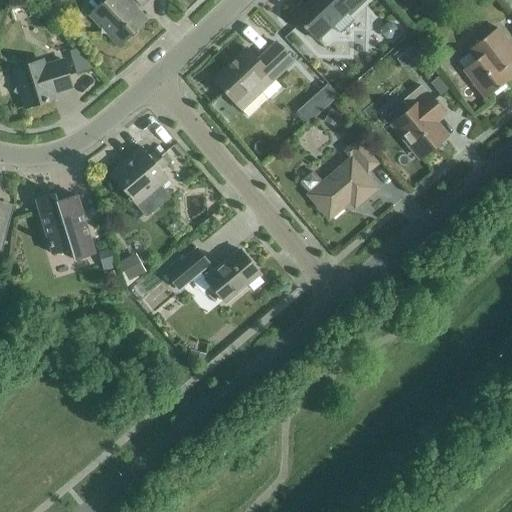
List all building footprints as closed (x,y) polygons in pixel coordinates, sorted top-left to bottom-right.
[(138,29),(146,22),(136,11),(147,0),(104,0),(90,14),(101,26),(101,34),(109,34),(120,46),(128,38),(127,38),(137,28),(138,29)] [(301,0),(303,2),(291,13),(317,41),(348,12),(350,15),(365,0),(301,0)] [(19,20),(35,15),(31,2),(15,7),(19,20)] [(511,75),(505,67),(511,61),(511,47),(497,28),(468,50),(476,60),(463,70),(484,99),(492,93),(495,97),(508,87),(505,83),(511,77),(511,75)] [(246,49),(213,80),(236,105),(247,117),(266,99),(260,93),(293,62),(276,43),(257,60),(246,49)] [(409,66),(423,55),(415,46),(402,57),(409,66)] [(22,97),(25,108),(54,99),(52,93),(71,87),(63,61),(44,67),(42,61),(13,70),(18,84),(13,93),(22,97)] [(448,89),(439,77),(431,83),(440,95),(448,89)] [(310,122),(342,94),(331,82),(299,110),(310,122)] [(428,116),(439,107),(428,94),(428,95),(421,86),(402,101),(409,110),(393,124),(421,158),(445,137),(428,116)] [(300,184),(309,194),(308,195),(328,219),(345,205),(344,205),(349,201),(354,208),(377,189),(364,173),(367,172),(377,164),(358,141),(345,151),(351,158),(323,183),(314,172),(311,172),(300,181),(300,184)] [(125,195),(126,194),(135,205),(167,178),(160,170),(167,164),(156,151),(149,156),(141,147),(129,157),(130,158),(110,175),(119,186),(118,187),(117,189),(117,190),(117,191),(117,192),(118,193),(118,194),(119,194),(120,195),(121,195),(122,196),(124,195),(125,195)] [(70,249),(74,261),(94,255),(76,195),(57,201),(55,193),(36,199),(53,255),(70,249)] [(0,251),(1,252),(9,221),(0,218),(0,251)] [(98,253),(103,271),(115,267),(110,249),(98,253)] [(260,274),(239,250),(213,272),(208,265),(209,264),(196,249),(166,275),(178,290),(199,272),(225,303),(248,284),(253,291),(263,282),(258,276),(260,274)] [(119,262),(124,272),(121,274),(125,287),(130,284),(145,272),(135,254),(119,262)]
